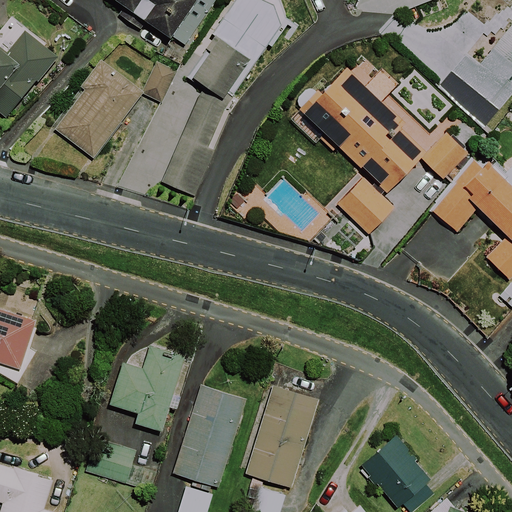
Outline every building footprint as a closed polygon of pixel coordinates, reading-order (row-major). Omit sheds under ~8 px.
[(105,0),(171,41),(197,0),(105,0)] [(282,18),(252,0),(235,0),(188,79),(223,100),(243,66),(250,71),(282,18)] [(447,26),(440,4),(426,9),(434,31),(447,26)] [(511,29),(491,56),(511,73),(511,29)] [(55,60),(25,34),(6,55),(0,49),(0,112),(6,117),(55,60)] [(394,86),(362,56),(347,71),(344,68),(301,115),(386,194),(418,159),(441,180),(465,154),(437,128),(430,135),(397,104),(390,112),(379,102),(394,86)] [(140,94),(99,63),(80,89),(83,91),(54,131),(92,159),(140,94)] [(174,72),(158,65),(143,98),(159,106),(174,72)] [(510,94),(481,72),(454,106),(483,128),(510,94)] [(212,152),(179,138),(159,183),(192,197),(212,152)] [(479,170),(469,160),(450,180),(454,184),(434,205),(463,234),(482,214),(511,243),(511,189),(485,164),(479,170)] [(396,206),(362,174),(335,203),(368,235),(396,206)] [(13,315),(0,310),(0,363),(19,370),(33,327),(12,320),(13,315)] [(160,352),(141,345),(134,365),(123,361),(108,404),(135,413),(132,422),(159,431),(167,408),(175,410),(180,396),(171,393),(182,360),(160,352)] [(242,399),(199,386),(173,474),(216,487),(242,399)] [(315,402),(269,388),(242,473),(289,488),(315,402)] [(432,476),(395,434),(358,467),(395,509),(432,476)] [(135,450),(105,441),(94,476),(124,485),(135,450)] [(50,481),(0,465),(0,502),(2,503),(0,508),(0,511),(48,511),(41,510),(50,481)] [(205,511),(210,495),(184,487),(175,511),(205,511)] [(277,511),(282,495),(257,488),(249,511),(277,511)]
